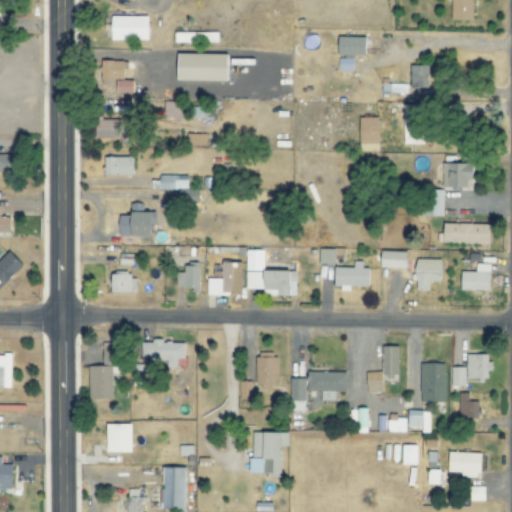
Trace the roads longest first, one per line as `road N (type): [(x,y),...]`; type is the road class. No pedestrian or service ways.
road 1 (tertiary): [(63,511),(61,0)]
road 2 (residential): [(0,321),(511,320)]
